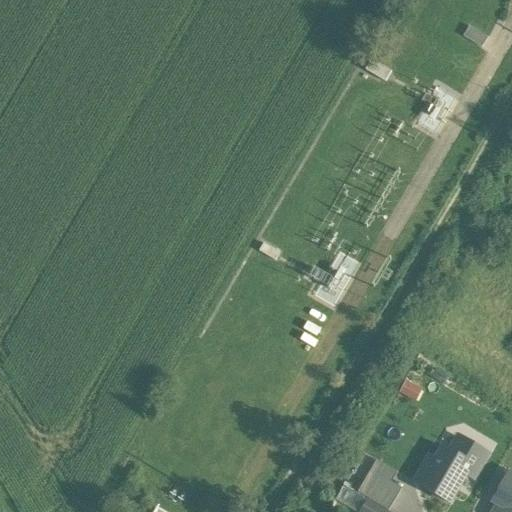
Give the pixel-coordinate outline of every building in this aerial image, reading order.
[(487,38),(468,27),(462,37),(481,48),(487,38)] [(371,60),(365,71),(385,82),(391,72),(371,60)] [(279,254),(263,244),(258,252),(274,261),(279,254)] [(458,438),(450,453),(442,448),(419,486),(450,504),(466,477),(473,481),(488,456),(458,438)] [(369,501),(388,511),(401,488),(390,482),(396,472),(377,460),(357,494),(369,501)] [(493,511),(511,511),(511,475),(509,473),(492,503),(497,506),(493,511)] [(189,491),(172,481),(166,491),(183,501),(189,491)] [(387,511),(388,511),(369,501),(362,511),(387,511)]
